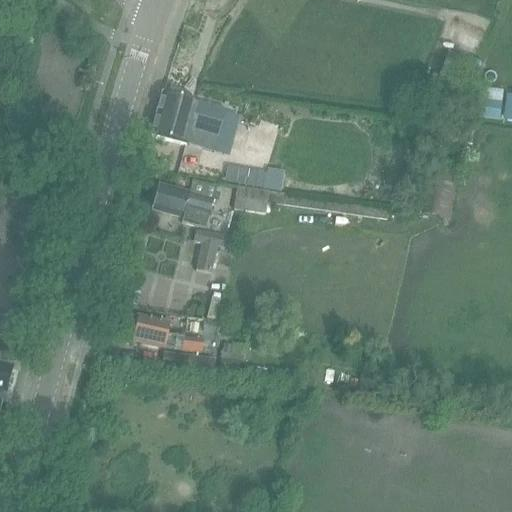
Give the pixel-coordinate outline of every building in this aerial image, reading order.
[(503,89),(511,91),(511,69),(509,69),(503,89)] [(162,96),(151,138),(186,148),(191,132),(217,140),(225,112),(162,96)] [(189,196),(177,193),(158,187),(151,213),(182,222),(181,226),(198,230),(198,229),(205,231),(216,191),(192,184),(189,196)] [(237,189),(233,212),(265,217),(268,194),(237,189)] [(195,273),(211,277),(217,250),(225,252),(227,240),(195,233),(193,245),(201,246),(195,273)] [(132,343),(152,347),(173,352),(201,356),(203,343),(183,340),(183,341),(167,338),(169,326),(137,319),(132,343)] [(0,392),(4,394),(10,370),(1,368),(4,358),(0,356),(0,392)] [(215,361),(164,356),(162,369),(213,375),(215,361)] [(156,452),(181,460),(207,466),(225,471),(239,422),(216,415),(216,414),(170,402),(156,452)] [(207,466),(181,460),(175,483),(149,475),(141,506),(163,511),(167,511),(172,496),(190,501),(194,489),(200,490),(207,466)]
